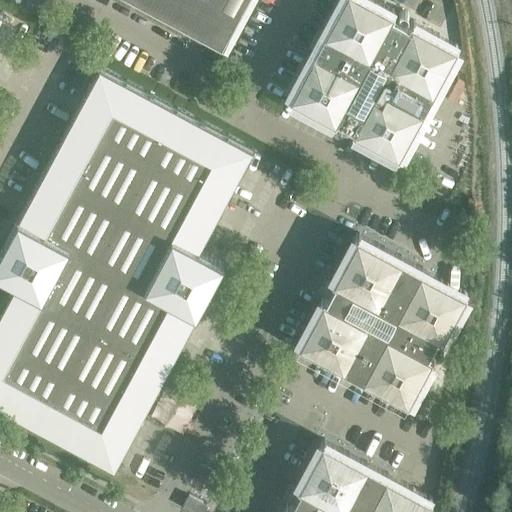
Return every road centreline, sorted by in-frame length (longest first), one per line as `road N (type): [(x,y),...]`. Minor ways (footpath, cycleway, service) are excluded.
road 1 (unclassified): [(162,511),(337,177)]
road 2 (unclassified): [(337,177),(330,164),(212,100),(195,63),(86,3)]
road 3 (unclassified): [(0,164),(86,3)]
